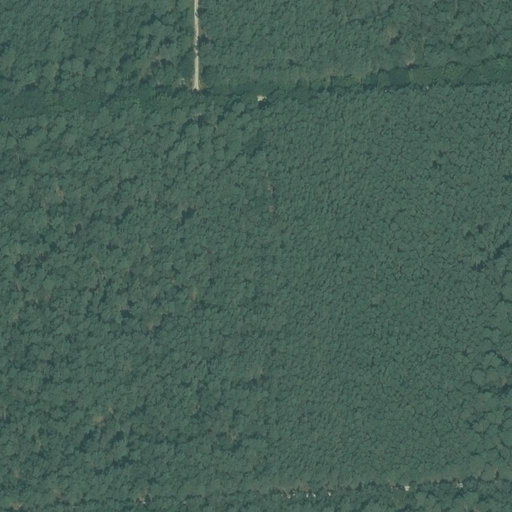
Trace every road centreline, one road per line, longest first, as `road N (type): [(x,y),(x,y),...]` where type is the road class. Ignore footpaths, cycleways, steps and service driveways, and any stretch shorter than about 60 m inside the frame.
road 1 (unknown): [(0,127),(511,95)]
road 2 (track): [(29,511),(511,481)]
road 3 (track): [(511,81),(189,101)]
road 4 (track): [(189,101),(0,115)]
